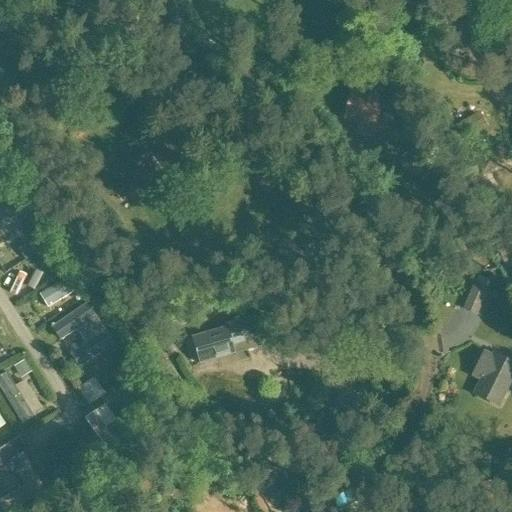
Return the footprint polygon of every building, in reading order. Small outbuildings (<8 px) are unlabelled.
[(339,123),(350,125),(358,127),(356,134),(371,137),(384,81),(365,77),(360,96),(350,94),(346,112),(341,111),(339,123)] [(475,130),(462,137),(467,147),(480,141),(475,130)] [(150,184),(159,177),(154,171),(155,170),(141,153),(127,164),(130,167),(124,172),(128,176),(122,181),(131,193),(138,187),(140,189),(149,182),(150,184)] [(397,195),(393,208),(402,211),(406,197),(397,195)] [(0,209),(0,226),(15,217),(8,205),(0,209)] [(511,233),(493,242),(503,265),(511,260),(511,233)] [(18,253),(25,264),(39,255),(32,244),(18,253)] [(53,248),(4,280),(20,306),(71,273),(53,248)] [(71,273),(20,306),(37,332),(87,296),(71,273)] [(477,316),(489,289),(473,282),(462,309),(477,316)] [(88,301),(51,325),(60,339),(76,329),(85,343),(70,352),(80,368),(116,344),(88,301)] [(238,326),(194,340),(200,366),(246,353),(238,326)] [(499,403),(511,377),(511,363),(495,355),(493,360),(483,355),(473,376),(483,381),(477,392),(499,403)] [(23,362),(13,368),(20,379),(30,373),(23,362)] [(27,379),(15,385),(9,371),(0,374),(0,384),(19,423),(43,412),(27,379)] [(79,387),(90,403),(106,393),(96,377),(79,387)] [(353,399),(341,410),(351,420),(362,409),(353,399)] [(95,414),(85,421),(107,452),(117,445),(95,414)] [(17,438),(3,448),(14,464),(29,453),(17,438)] [(59,452),(43,463),(54,479),(71,468),(59,452)] [(290,490),(284,468),(261,473),(266,496),(290,490)]
